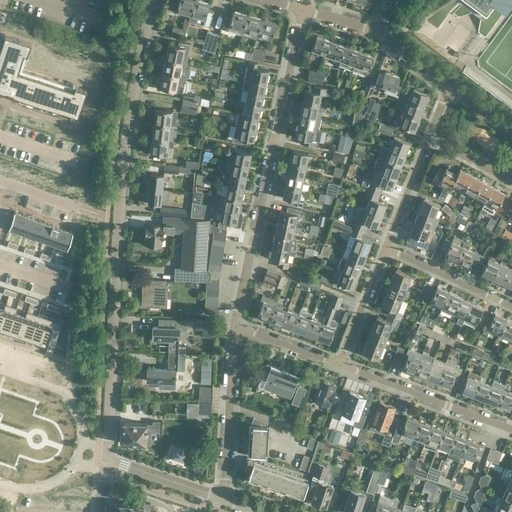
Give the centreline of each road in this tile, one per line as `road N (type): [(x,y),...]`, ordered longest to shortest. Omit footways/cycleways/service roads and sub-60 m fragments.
road 1 (residential): [(112,462),(118,220),(153,0)]
road 2 (residential): [(234,327),(302,10)]
road 3 (residential): [(511,428),(338,364)]
road 4 (residential): [(511,307),(384,248)]
road 5 (residential): [(338,364),(384,248)]
road 6 (residential): [(226,501),(112,462)]
road 7 (residential): [(384,248),(428,136)]
